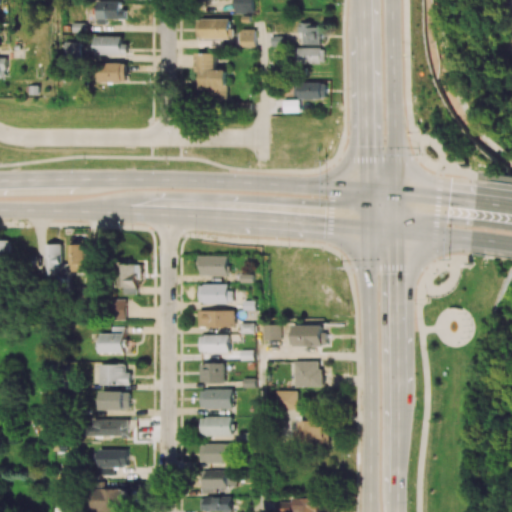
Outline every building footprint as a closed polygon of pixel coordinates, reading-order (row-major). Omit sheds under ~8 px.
[(235,0),(236,13),(256,13),(255,0),(235,0)] [(128,19),(128,10),(122,10),(123,1),(100,1),(99,24),(108,24),(108,19),(128,19)] [(234,19),(199,19),(199,39),(234,38),(234,19)] [(305,45),(322,45),(322,24),(301,24),(301,33),(305,33),(305,45)] [(257,29),(243,29),(244,47),(257,47),(257,29)] [(124,36),(96,36),(96,55),(130,54),(130,44),(124,44),(124,36)] [(65,60),(83,60),(83,42),(65,42),(65,60)] [(297,63),(326,64),(326,48),(297,48),(297,63)] [(229,69),(218,69),(218,53),(199,52),(198,90),(212,90),(212,98),(229,99),(229,69)] [(13,57),(0,56),(0,77),(14,77),(13,57)] [(100,63),(100,82),(129,81),(128,62),(100,63)] [(297,98),(327,98),(327,82),(297,82),(297,98)] [(301,112),(301,100),(286,100),(286,112),(301,112)] [(13,240),(0,239),(0,287),(13,287),(13,240)] [(75,241),(76,271),(91,271),(90,240),(75,241)] [(50,276),(67,276),(66,244),(49,244),(50,276)] [(203,275),(232,276),(232,256),(203,255),(203,275)] [(139,294),(139,279),(143,280),(143,264),(126,264),(126,294),(139,294)] [(234,284),(202,284),(202,303),(234,303),(234,284)] [(128,300),(114,300),(114,320),(127,320),(128,300)] [(238,311),(201,310),(201,327),(237,328),(238,311)] [(257,333),(258,323),(244,323),(243,333),(257,333)] [(284,325),(267,324),(266,340),(284,340),(284,325)] [(326,325),(296,325),(296,346),(331,346),(330,332),(326,332),(326,325)] [(102,353),(128,352),(127,326),(113,327),(113,333),(102,333),(102,353)] [(232,334),(202,335),(203,353),(232,352),(232,334)] [(324,361),(297,361),(297,387),(324,387),(324,361)] [(226,362),(202,363),(202,383),(226,383),(226,362)] [(102,385),(133,385),(133,373),(128,372),(128,364),(102,364),(102,385)] [(235,408),(234,389),(203,389),(203,409),(235,408)] [(278,409),(300,410),(300,391),(278,390),(278,409)] [(132,391),(104,391),(103,410),(132,410),(132,391)] [(234,416),(202,416),(202,436),(234,435),(234,416)] [(90,436),(131,436),(131,419),(89,419),(90,436)] [(332,444),(331,425),(323,425),(323,420),(300,421),(300,445),(332,444)] [(257,433),(243,433),(243,441),(257,440),(257,433)] [(202,462),(232,463),(232,443),(202,443),(202,462)] [(129,449),(100,450),(100,475),(115,475),(115,467),(129,466),(129,449)] [(203,490),(236,489),(236,470),(203,470),(203,490)] [(94,511),(127,511),(127,488),(94,488),(94,511)] [(207,511),(233,510),(233,497),(206,497),(207,511)] [(329,511),(330,506),(323,506),(323,499),(282,498),(281,511),(329,511)]
